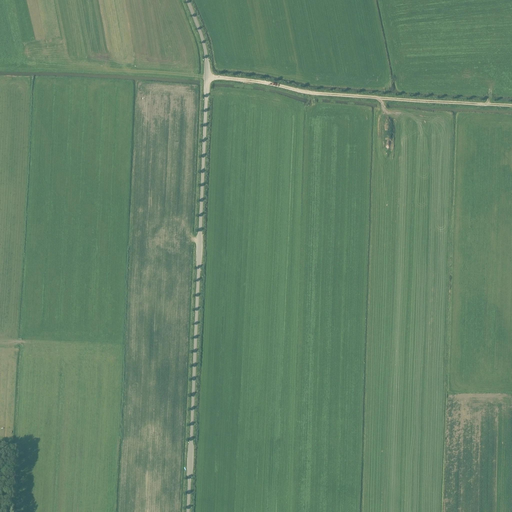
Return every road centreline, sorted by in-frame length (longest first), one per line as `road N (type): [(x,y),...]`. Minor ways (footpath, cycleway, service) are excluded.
road 1 (unclassified): [(188,511),(210,69),(189,0)]
road 2 (track): [(511,106),(0,65)]
